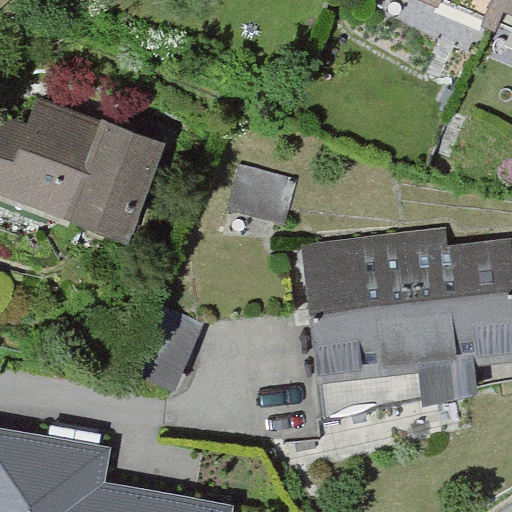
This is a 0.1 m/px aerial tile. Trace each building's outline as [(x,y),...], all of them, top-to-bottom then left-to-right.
[(511,0),(414,0),(497,33),(503,19),(511,22),(511,0)] [(158,136),(24,90),(0,159),(0,181),(127,226),(158,136)] [(241,162),(230,206),(285,220),(296,176),(241,162)] [(440,233),(301,250),(316,377),(417,365),(421,404),(481,397),(477,365),(511,361),(511,275),(509,250),(443,258),(440,233)] [(169,310),(148,380),(178,389),(199,319),(169,310)] [(106,442),(0,423),(0,511),(230,511),(233,499),(100,477),(106,442)]
